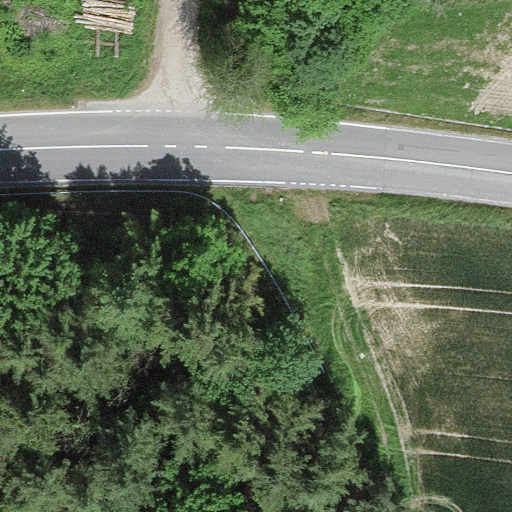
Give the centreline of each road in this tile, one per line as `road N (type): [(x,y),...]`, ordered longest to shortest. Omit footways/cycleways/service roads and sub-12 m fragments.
road 1 (secondary): [(511,175),(324,153),(0,150)]
road 2 (track): [(170,146),(176,0)]
